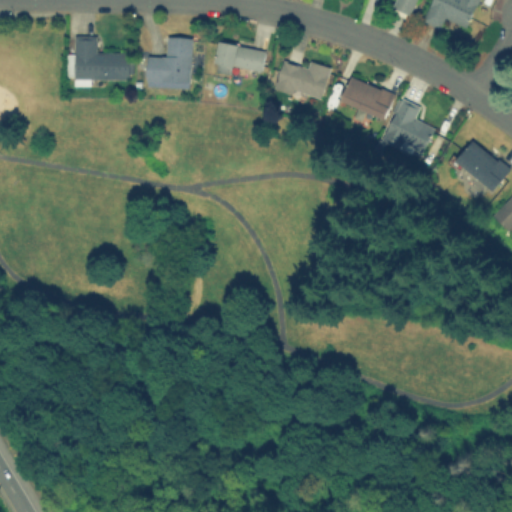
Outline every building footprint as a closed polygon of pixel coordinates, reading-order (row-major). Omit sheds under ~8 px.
[(394,0),(391,8),(410,15),(415,0),(394,0)] [(444,17),(466,27),(477,0),(429,0),(421,19),(440,27),(444,17)] [(92,77),(132,77),(132,49),(96,49),(96,33),(74,33),(74,52),(66,52),(66,74),(74,74),(74,83),(92,83),(92,77)] [(191,35),(166,34),(165,54),(146,53),(145,85),(190,86),(191,35)] [(261,70),(265,48),(218,39),(214,61),(261,70)] [(320,98),(328,64),(309,59),(307,66),(281,59),(273,85),(320,98)] [(384,117),(394,90),(349,73),(339,100),(384,117)] [(434,125),(414,116),(420,104),(399,94),(379,138),(399,147),(402,140),(423,150),(434,125)] [(453,158),(492,190),(509,168),(471,137),(453,158)] [(511,192),(494,212),(511,228),(511,192)]
